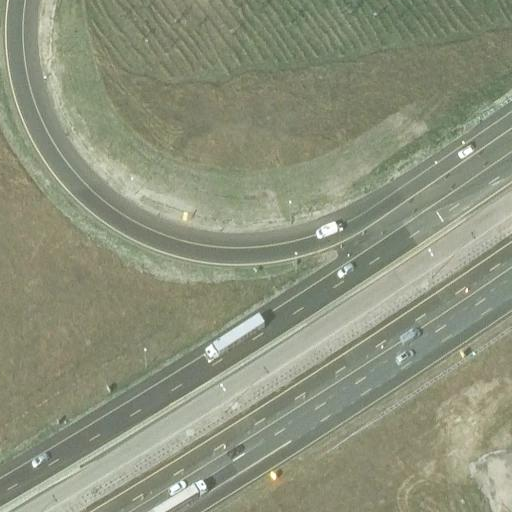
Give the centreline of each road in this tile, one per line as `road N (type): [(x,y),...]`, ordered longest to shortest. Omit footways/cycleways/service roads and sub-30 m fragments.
road 1 (motorway): [(511,131),(338,237),(251,251),(168,242),(93,207),(39,146),(13,61),(16,0)]
road 2 (motorway): [(511,185),(0,510)]
road 3 (motorway): [(255,436),(511,268)]
road 4 (motorway): [(121,511),(255,436)]
road 5 (motorway): [(160,511),(255,436)]
